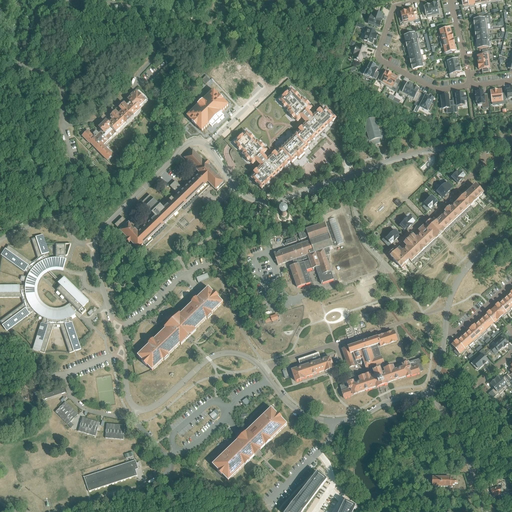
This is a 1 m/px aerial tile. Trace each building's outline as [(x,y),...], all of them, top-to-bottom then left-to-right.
[(460,2),(462,9),(469,7),(469,9),(470,8),(469,5),(467,0),(461,0),(462,2),(460,2)] [(475,5),(473,0),(467,0),(469,5),(470,8),(475,7),(475,6),(475,5)] [(437,9),(436,4),(430,6),(433,17),(438,16),(439,17),(443,16),(441,8),(437,9)] [(422,13),(423,18),(426,17),(427,19),(433,17),(430,6),(430,5),(424,6),(425,12),(422,13)] [(406,10),(406,11),(409,22),(409,23),(418,21),(418,19),(417,14),(413,15),(412,10),(412,9),(406,10)] [(409,23),(409,22),(406,11),(406,10),(400,12),(401,13),(402,18),(398,19),(400,24),(400,26),(404,25),(403,24),(409,23)] [(379,28),(381,20),(380,19),(381,15),(374,12),(372,17),(371,16),(368,24),(379,28)] [(376,34),(374,33),(375,30),(367,27),(366,31),(368,31),(364,41),(373,44),(374,39),(376,40),(377,35),(376,35),(376,34)] [(441,37),(451,34),(450,28),(439,31),(438,31),(440,37),(441,37)] [(406,42),(418,39),(417,33),(404,36),(405,38),(406,42)] [(440,43),(442,42),(452,40),(452,37),(452,34),(451,34),(441,37),(440,37),(439,37),(440,43)] [(406,42),(407,47),(417,45),(419,44),(418,39),(406,42)] [(442,48),(444,48),(454,45),(452,40),(442,42),(440,43),(441,48),(442,48)] [(361,62),(362,58),(364,58),(366,54),(364,53),(365,50),(366,47),(358,44),(357,48),(356,47),(355,50),(355,51),(355,52),(354,54),(355,55),(354,60),(361,62)] [(419,44),(417,45),(407,47),(408,53),(420,50),(421,50),(419,44)] [(455,51),(454,45),(442,48),(443,48),(444,54),(455,51)] [(420,50),(408,53),(410,59),(421,56),(420,50)] [(482,56),(477,57),(478,63),(489,62),(488,52),(482,52),(482,56)] [(410,61),(411,64),(421,62),(424,61),(422,55),(421,56),(410,59),(409,59),(410,62),(410,61)] [(227,67),(218,75),(226,83),(225,83),(230,89),(229,90),(232,92),(233,91),(238,96),(247,88),(248,87),(250,84),(251,85),(252,84),(252,83),(265,70),(260,65),(261,64),(258,61),(257,62),(252,57),(243,66),(242,65),(237,70),(238,71),(234,75),(227,67)] [(454,57),(446,59),(447,62),(445,63),(446,69),(449,69),(449,68),(459,66),(459,65),(457,60),(454,60),(454,57)] [(423,67),(421,62),(411,64),(412,70),(423,67)] [(489,69),(490,68),(489,62),(478,63),(478,64),(479,69),(479,70),(482,69),(482,73),(490,72),(489,69)] [(370,64),(367,70),(365,70),(363,74),(369,78),(370,77),(376,80),(378,75),(375,73),(377,69),(375,68),(375,67),(374,66),(375,66),(371,64),(371,65),(370,64)] [(460,65),(459,65),(459,66),(449,68),(449,69),(450,74),(449,74),(450,78),(456,77),(455,73),(461,72),(460,65)] [(386,87),(392,75),(391,75),(391,74),(388,72),(387,73),(386,72),(385,75),(381,73),(377,81),(380,82),(380,83),(386,87)] [(399,82),(396,81),(397,78),(392,75),(386,87),(391,89),(392,87),(395,89),(399,82)] [(206,76),(201,80),(205,85),(210,80),(206,76)] [(398,93),(407,98),(413,87),(407,84),(406,86),(403,84),(398,93)] [(407,98),(416,103),(421,94),(418,92),(419,90),(413,87),(407,98)] [(215,123),(216,124),(216,123),(219,120),(220,120),(220,119),(223,116),(224,116),(223,115),(223,116),(221,114),(221,113),(228,106),(223,100),(219,96),(220,96),(219,95),(219,96),(214,90),(187,116),(192,122),(196,126),(202,132),(209,124),(209,125),(210,124),(212,121),(215,124),(215,123)] [(502,103),(504,102),(504,99),(502,99),(501,91),(497,92),(497,90),(490,91),(492,103),(498,103),(499,105),(503,105),(502,103)] [(238,141),(235,144),(236,145),(238,147),(238,148),(237,149),(240,152),(241,151),(243,154),(244,154),(243,155),(246,159),(245,160),(248,163),(249,162),(253,165),(256,162),(257,163),(258,164),(260,165),(261,167),(259,169),(257,172),(256,172),(254,174),(256,176),(252,179),(256,184),(257,184),(256,184),(262,190),(266,186),(267,188),(271,184),(269,183),(273,179),(274,178),(275,177),(277,175),(278,175),(279,173),(283,170),(285,171),(288,168),(287,166),(290,163),(292,164),(297,159),(299,161),(299,160),(304,155),(305,155),(303,154),(308,149),(308,148),(307,147),(310,144),(312,145),(315,142),(314,140),(318,136),(319,135),(320,134),(322,132),(323,132),(324,131),(328,127),(330,128),(333,125),(332,123),(336,120),(335,118),(330,114),(325,109),(322,113),(320,111),(317,113),(318,114),(315,116),(313,118),(311,116),(309,115),(309,114),(308,113),(311,109),(308,106),(309,105),(306,101),(305,102),(302,99),(301,100),(299,98),(298,97),(299,96),(296,93),(295,94),(291,91),(288,94),(287,93),(282,97),(283,99),(280,102),(283,105),(282,106),(285,110),(286,108),(289,112),(288,113),(291,116),(290,117),(293,120),(294,119),(297,122),(301,119),(303,120),(303,121),(304,122),(306,124),(304,126),(304,127),(302,129),(301,129),(299,131),(301,133),(297,136),(295,134),(294,134),(278,149),(278,150),(280,152),(280,153),(277,156),(275,154),(273,156),(273,157),(270,159),(267,161),(265,159),(265,158),(264,157),(262,156),(266,152),(263,149),(265,147),(262,144),(260,145),(257,142),(256,143),(253,140),(254,139),(251,136),(250,137),(247,134),(243,137),(242,135),(237,140),(238,141)] [(476,97),(475,97),(476,103),(477,103),(477,105),(482,104),(482,106),(483,109),(488,108),(487,95),(483,96),(483,92),(481,92),(481,91),(477,91),(477,92),(476,93),(476,97)] [(130,98),(128,100),(129,101),(125,105),(124,104),(120,109),(121,110),(117,113),(116,112),(113,115),(113,114),(110,116),(111,116),(111,117),(112,118),(107,122),(106,121),(99,128),(100,129),(97,133),(96,132),(94,134),(95,135),(93,136),(88,131),(83,136),(89,144),(90,143),(107,160),(112,155),(105,147),(118,134),(117,133),(140,110),(139,109),(146,102),(137,92),(135,93),(129,98),(130,98)] [(416,105),(419,107),(420,105),(427,109),(428,108),(430,109),(433,103),(431,101),(434,97),(433,97),(433,96),(430,94),(429,95),(426,93),(423,98),(422,100),(420,98),(416,105)] [(463,94),(455,95),(456,98),(452,98),(453,106),(456,105),(457,106),(465,105),(464,102),(466,102),(465,97),(464,97),(463,94)] [(448,96),(447,96),(447,95),(442,95),(442,97),(440,97),(441,104),(440,104),(440,109),(442,109),(449,108),(450,113),(454,113),(452,101),(452,102),(449,102),(448,96)] [(363,122),(367,135),(363,137),(366,147),(387,141),(383,131),(381,124),(377,126),(375,118),(363,122)] [(205,163),(192,150),(184,158),(200,174),(184,190),(175,181),(170,187),(178,195),(173,200),(172,199),(169,201),(171,202),(167,206),(163,203),(160,206),(150,195),(142,203),(156,217),(138,234),(123,217),(115,225),(128,239),(126,241),(129,243),(131,242),(138,250),(143,244),(146,247),(153,240),(151,237),(196,194),(198,197),(211,185),(215,190),(217,191),(225,184),(223,182),(208,166),(210,165),(207,161),(205,163)] [(459,171),(456,174),(454,172),(450,175),(453,178),(452,178),(457,184),(464,177),(463,177),(467,174),(462,169),(459,172),(459,171)] [(442,198),(449,191),(452,188),(447,183),(445,181),(436,189),(438,191),(437,192),(442,198)] [(444,215),(436,222),(433,219),(432,221),(431,220),(427,223),(425,225),(426,226),(424,228),(422,226),(418,231),(420,234),(416,238),(413,235),(404,244),(407,247),(402,252),(399,248),(394,253),(393,251),(389,255),(391,256),(390,257),(393,259),(392,259),(401,268),(402,268),(405,265),(405,264),(409,260),(411,262),(435,240),(440,235),(445,231),(444,230),(472,204),(479,198),(483,193),(475,186),(461,199),(460,198),(457,200),(458,201),(448,211),(447,210),(443,214),(444,215)] [(430,209),(430,210),(437,203),(432,197),(431,198),(429,196),(426,199),(427,201),(425,204),(422,207),(427,212),(430,209)] [(400,223),(402,225),(400,226),(404,230),(406,228),(407,229),(414,223),(414,222),(417,220),(412,215),(409,218),(405,222),(403,220),(400,223)] [(333,217),(327,219),(336,244),(341,242),(333,217)] [(315,268),(321,284),(334,280),(326,256),(330,255),(329,253),(330,252),(329,248),(333,247),(324,223),(305,229),(301,231),(298,232),(300,240),(304,239),(308,237),(309,241),(274,253),(278,266),(292,261),(294,265),(301,262),(301,261),(308,259),(307,256),(309,261),(304,262),(299,264),(290,267),(297,288),(306,285),(306,284),(310,283),(306,271),(312,269),(315,268)] [(386,239),(387,240),(384,242),(388,247),(391,244),(391,245),(398,238),(397,236),(398,235),(395,231),(394,232),(392,230),(388,233),(390,235),(386,239)] [(21,276),(20,280),(26,283),(25,286),(1,286),(0,286),(0,297),(21,298),(23,304),(0,321),(3,325),(4,327),(7,331),(14,326),(34,311),(36,313),(38,315),(41,316),(43,318),(36,341),(33,350),(38,351),(40,352),(44,353),(53,325),(60,325),(69,353),(74,352),(76,351),(80,349),(71,321),(70,318),(71,317),(72,316),(75,315),(75,314),(74,312),(77,310),(82,315),(86,311),(83,308),(88,302),(81,294),(77,291),(73,287),(64,278),(61,282),(50,271),(53,270),(56,270),(59,270),(62,271),(63,269),(66,260),(65,260),(65,256),(66,256),(67,256),(67,255),(68,255),(68,254),(71,244),(56,244),(56,245),(56,258),(50,259),(45,244),(42,235),(38,237),(36,238),(31,239),(38,259),(32,262),(8,245),(5,249),(6,249),(4,251),(1,255),(9,260),(29,275),(28,277),(21,276)] [(196,278),(197,280),(197,281),(198,283),(209,279),(207,273),(196,278)] [(213,293),(208,287),(197,298),(196,298),(191,303),(192,303),(180,314),(179,313),(175,318),(164,328),(165,329),(154,340),(153,339),(148,344),(149,345),(137,356),(142,361),(141,362),(146,367),(147,366),(152,371),(163,360),(164,361),(169,356),(169,355),(180,344),(181,345),(186,340),(196,331),(195,330),(207,319),(212,315),(212,314),(223,303),(218,298),(219,297),(214,292),(213,293)] [(505,299),(503,301),(511,310),(510,309),(511,307),(511,302),(506,297),(504,298),(505,299)] [(498,304),(507,314),(511,310),(503,301),(498,304)] [(502,318),(506,314),(507,314),(498,304),(495,306),(496,307),(493,309),(502,318)] [(490,312),(489,312),(487,314),(494,322),(494,323),(495,324),(500,319),(492,310),(490,312)] [(486,314),(487,315),(483,318),(491,327),(490,326),(494,323),(494,322),(487,314),(486,314)] [(487,332),(486,331),(491,327),(483,318),(479,322),(487,332)] [(474,326),(483,335),(487,332),(479,322),(478,322),(476,324),(474,326)] [(469,329),(478,339),(483,335),(474,326),(473,325),(471,327),(472,327),(469,329)] [(467,332),(465,333),(466,334),(474,343),(478,339),(469,329),(469,330),(470,330),(467,332)] [(423,371),(419,359),(416,360),(415,360),(402,365),(401,366),(400,364),(393,367),(393,366),(384,369),(384,368),(382,364),(383,363),(378,348),(397,341),(393,332),(375,338),(374,335),(364,338),(365,341),(358,344),(357,341),(349,343),(351,346),(342,349),(348,368),(357,365),(362,363),(361,362),(363,362),(366,369),(367,373),(372,371),(373,374),(370,375),(370,374),(359,378),(359,380),(353,382),(340,386),(344,399),(353,396),(353,395),(358,393),(375,387),(376,388),(397,381),(397,380),(410,376),(420,373),(419,372),(423,371)] [(461,337),(469,346),(473,343),(474,343),(466,334),(461,337)] [(502,338),(504,340),(492,351),(496,355),(499,352),(500,354),(505,349),(506,350),(510,347),(509,345),(510,345),(508,344),(511,342),(505,336),(502,338)] [(457,341),(464,349),(468,345),(469,346),(461,337),(457,341)] [(464,349),(457,341),(456,341),(454,343),(454,344),(452,346),(461,356),(466,351),(464,349)] [(477,371),(487,362),(484,358),(487,356),(482,350),(479,353),(481,355),(471,364),(477,371)] [(295,382),(305,378),(324,371),(324,372),(334,369),(330,357),(324,359),(323,357),(320,358),(318,353),(298,360),(301,367),(292,370),(295,382)] [(495,380),(504,390),(503,389),(506,385),(508,387),(511,384),(510,382),(511,381),(507,377),(506,378),(504,377),(502,379),(499,376),(499,377),(495,380)] [(492,392),(489,395),(493,398),(498,394),(499,395),(504,390),(495,380),(495,381),(494,381),(491,384),(490,384),(494,389),(491,391),(492,392)] [(42,396),(43,400),(65,393),(64,389),(42,396)] [(245,406),(250,403),(246,398),(242,401),(245,406)] [(78,415),(65,402),(55,412),(68,425),(78,415)] [(234,476),(250,461),(253,457),(253,458),(254,457),(253,457),(262,449),(265,445),(287,425),(281,418),(282,418),(278,414),(277,414),(271,408),(249,429),(246,432),(237,440),(237,441),(234,444),(230,448),(218,459),(212,465),(213,465),(217,470),(218,471),(217,472),(221,476),(222,475),(223,476),(228,481),(234,476)] [(214,411),(209,415),(213,419),(213,420),(214,421),(218,417),(217,416),(217,415),(214,411)] [(95,437),(100,423),(82,417),(78,431),(95,437)] [(105,438),(123,440),(124,425),(106,424),(105,438)] [(138,460),(86,477),(91,491),(139,475),(138,470),(140,469),(138,460)] [(325,479),(317,473),(312,478),(311,477),(309,480),(310,481),(294,503),(291,502),(283,511),(302,511),(303,511),(302,510),(319,488),(320,489),(326,481),(327,480),(325,479)] [(432,477),(432,487),(452,487),(452,485),(454,485),(454,480),(453,480),(453,478),(432,477)] [(499,488),(498,487),(491,490),(493,497),(501,494),(501,493),(502,497),(510,495),(505,481),(498,483),(499,487),(499,488)] [(343,505),(340,511),(353,511),(356,507),(346,502),(344,501),(343,505)]
